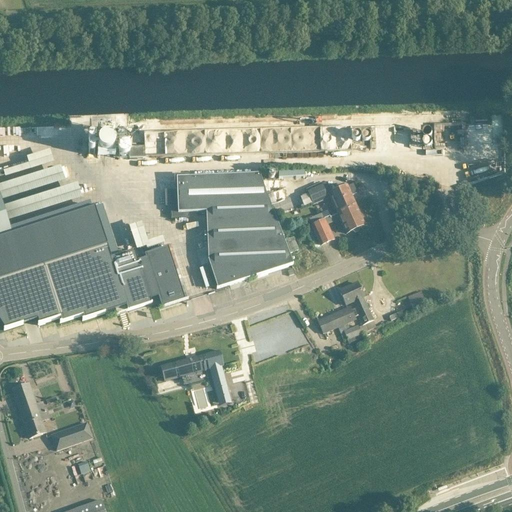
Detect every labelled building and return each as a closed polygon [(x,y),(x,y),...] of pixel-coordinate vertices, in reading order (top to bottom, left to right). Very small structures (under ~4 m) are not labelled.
[(333,137),(332,128),(303,129),(303,136),(307,136),(307,143),(305,143),(305,152),(337,150),(337,137),(333,137)] [(144,146),(128,147),(129,159),(144,159),(144,146)] [(45,151),(21,158),(26,171),(49,164),(45,151)] [(177,190),(165,191),(166,207),(172,206),(172,219),(188,218),(188,213),(206,213),(208,262),(217,290),(293,266),(288,254),(298,250),(294,237),(283,241),(274,217),(270,206),(266,195),(260,178),(259,175),(176,179),(177,190)] [(328,199),(321,184),(307,190),(314,205),(328,199)] [(329,195),(338,214),(346,211),(347,213),(349,212),(348,210),(355,207),(351,196),(356,194),(353,186),(347,188),(329,195)] [(276,214),(290,213),(290,201),(275,202),(276,214)] [(364,226),(355,207),(348,210),(349,212),(347,213),(346,211),(338,214),(347,234),(352,231),(355,233),(358,232),(358,229),(364,226)] [(322,214),(309,220),(312,225),(321,246),(334,240),(327,225),(324,219),(322,214)] [(111,225),(119,250),(124,248),(117,223),(111,225)] [(102,231),(0,264),(0,322),(5,331),(24,325),(36,321),(37,320),(39,326),(60,319),(61,323),(82,317),(84,321),(105,314),(113,312),(115,311),(116,315),(128,311),(127,308),(149,301),(150,301),(158,298),(160,305),(180,299),(173,278),(175,277),(176,278),(177,278),(167,249),(148,255),(148,253),(144,254),(145,257),(136,259),(134,252),(119,257),(111,259),(102,231)] [(348,288),(339,292),(343,302),(345,306),(351,303),(351,305),(354,304),(353,302),(354,302),(362,298),(363,298),(361,293),(357,284),(348,288)] [(421,293),(408,299),(412,306),(424,301),(421,293)] [(356,308),(351,310),(354,317),(359,315),(360,318),(359,319),(363,327),(366,326),(373,322),(368,311),(369,310),(370,308),(369,305),(366,304),(365,304),(362,298),(354,302),(353,302),(354,304),(356,308)] [(350,308),(318,322),(323,334),(324,333),(337,328),(346,324),(355,320),(354,317),(351,310),(351,309),(350,308)] [(346,324),(337,328),(343,342),(347,341),(349,345),(362,339),(363,339),(359,329),(358,327),(349,331),(346,324)] [(219,352),(160,368),(164,382),(209,370),(217,399),(229,395),(221,367),(223,367),(219,352)] [(36,405),(32,395),(29,385),(12,391),(29,440),(46,434),(42,423),(49,420),(43,403),(36,405)] [(88,425),(51,437),(56,452),(93,439),(88,425)] [(104,511),(101,502),(73,511),(104,511)]
